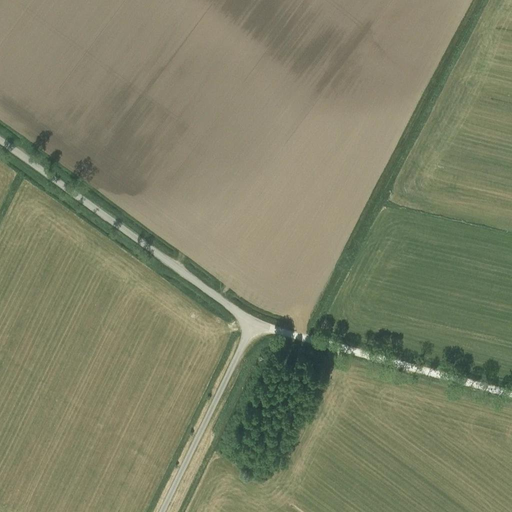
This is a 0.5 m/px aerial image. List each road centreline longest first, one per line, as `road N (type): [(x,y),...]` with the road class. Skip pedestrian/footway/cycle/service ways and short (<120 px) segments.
road 1 (unclassified): [(251,325),(0,133)]
road 2 (unclassified): [(511,394),(251,325)]
road 3 (unclassified): [(161,511),(251,325)]
